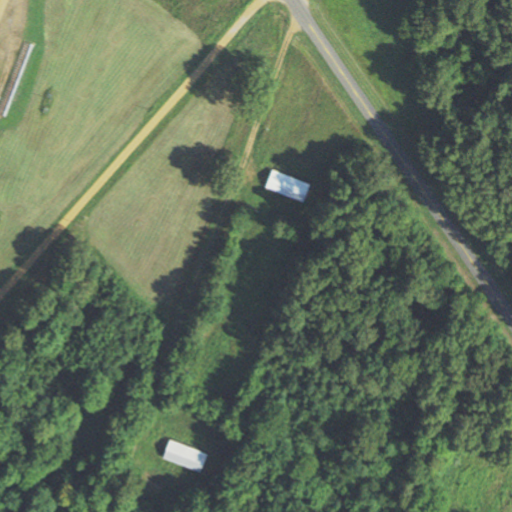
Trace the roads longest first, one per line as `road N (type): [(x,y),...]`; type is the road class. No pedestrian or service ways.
road 1 (residential): [(110,511),(305,17)]
road 2 (residential): [(260,0),(0,295)]
road 3 (tertiary): [(511,315),(305,17)]
road 4 (residential): [(404,511),(511,220)]
